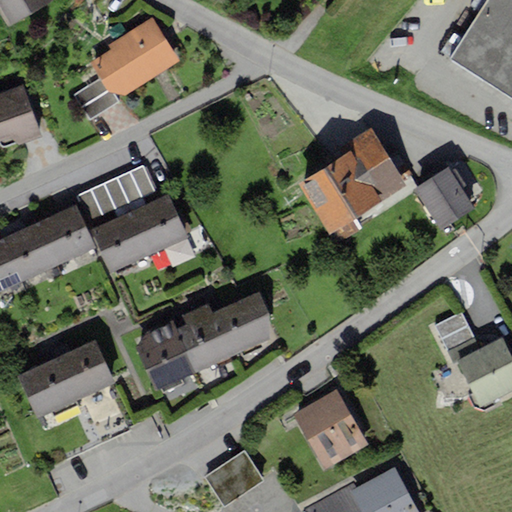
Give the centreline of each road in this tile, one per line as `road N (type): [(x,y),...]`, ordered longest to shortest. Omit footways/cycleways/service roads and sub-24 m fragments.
road 1 (residential): [(511,209),(240,406),(52,511)]
road 2 (residential): [(264,54),(245,75),(0,199)]
road 3 (residential): [(511,165),(264,54)]
